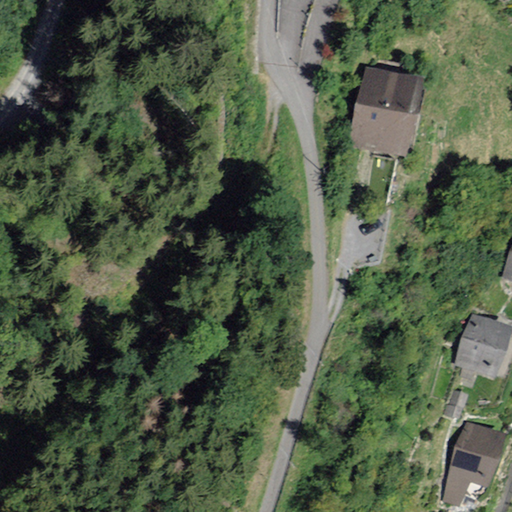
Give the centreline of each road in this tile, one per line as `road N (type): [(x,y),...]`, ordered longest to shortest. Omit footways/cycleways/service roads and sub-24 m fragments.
road 1 (residential): [(269,0),(270,53),(309,153),(319,288),(307,375),(265,511)]
road 2 (track): [(0,111),(28,73),(57,0)]
